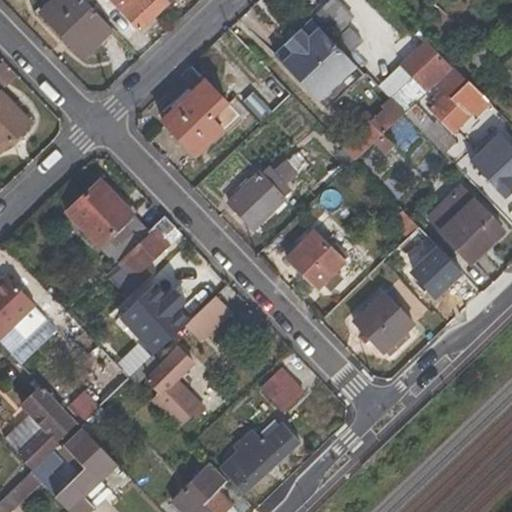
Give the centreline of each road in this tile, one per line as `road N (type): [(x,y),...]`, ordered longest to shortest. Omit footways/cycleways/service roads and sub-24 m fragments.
road 1 (residential): [(97,127),(384,403)]
road 2 (residential): [(97,127),(229,0)]
road 3 (residential): [(511,280),(384,403)]
road 4 (residential): [(384,403),(273,511)]
road 5 (residential): [(0,26),(97,127)]
road 6 (residential): [(97,127),(0,220)]
